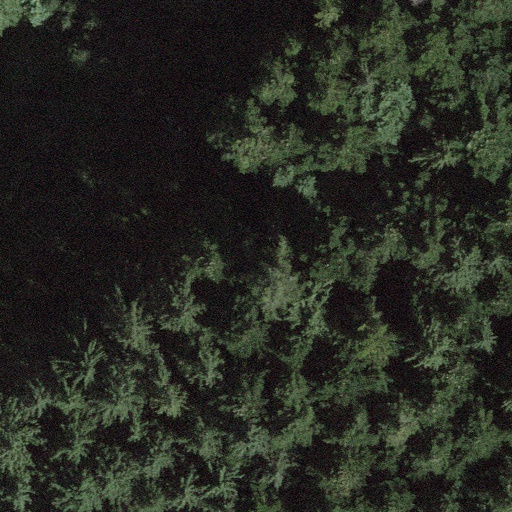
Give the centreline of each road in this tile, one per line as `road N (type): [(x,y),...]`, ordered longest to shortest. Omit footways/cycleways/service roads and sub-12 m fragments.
road 1 (track): [(170,204),(511,23)]
road 2 (track): [(0,22),(170,204)]
road 3 (track): [(170,204),(0,331)]
